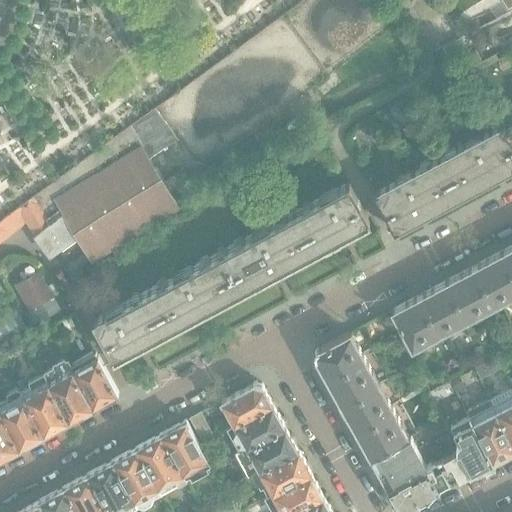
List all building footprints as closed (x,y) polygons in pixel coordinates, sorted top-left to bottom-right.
[(511,0),(502,0),(508,8),(511,5),(511,0)] [(477,71),(499,59),(496,53),(474,65),(477,71)] [(463,57),(449,65),(455,76),(469,68),(463,57)] [(180,203),(151,157),(178,139),(154,107),(0,219),(0,242),(27,222),(50,256),(58,250),(66,261),(85,248),(93,260),(181,205),(180,203)] [(511,167),(511,141),(506,130),(503,124),(482,135),(481,133),(465,141),(466,143),(438,158),(458,196),(511,167)] [(458,196),(438,158),(413,172),(412,170),(404,174),(395,179),(396,181),(374,192),(394,230),(458,196)] [(182,169),(168,178),(183,204),(197,195),(182,169)] [(313,251),(370,221),(349,182),(292,213),(313,251)] [(239,291),(313,251),(292,213),(227,248),(236,265),(231,267),(234,274),(231,276),(239,291)] [(511,245),(501,251),(511,271),(511,245)] [(170,327),(239,291),(231,276),(234,274),(231,267),(236,265),(227,248),(150,289),(170,327)] [(470,268),(447,280),(468,318),(499,302),(509,297),(508,295),(511,292),(511,271),(501,251),(479,263),(470,268)] [(54,296),(39,270),(14,284),(29,310),(24,312),(32,325),(65,307),(58,294),(54,296)] [(393,309),(391,310),(412,349),(413,348),(415,347),(414,345),(424,339),(425,341),(443,332),(455,325),(454,323),(464,318),(465,320),(468,318),(447,280),(423,293),(415,297),(393,308),(393,309)] [(170,327),(150,289),(94,319),(115,357),(170,327)] [(0,346),(22,335),(21,333),(31,328),(16,301),(6,306),(0,309),(0,346)] [(374,384),(369,375),(373,372),(358,345),(353,347),(348,337),(353,335),(351,331),(320,347),(319,347),(318,348),(316,350),(315,351),(315,352),(315,355),(316,357),(316,358),(342,405),(379,384),(378,382),(374,384)] [(119,391),(103,363),(98,354),(96,350),(72,363),(95,405),(119,391)] [(95,405),(72,363),(71,364),(68,359),(53,367),(56,372),(47,377),(70,419),(94,406),(93,405),(95,405)] [(70,419),(47,377),(43,373),(28,382),(31,386),(22,390),(45,432),(70,419)] [(273,402),(264,386),(264,385),(262,383),(260,382),(256,381),(253,382),(253,383),(222,400),(234,423),(273,402)] [(401,424),(386,397),(382,399),(377,390),(381,388),(379,384),(342,405),(372,458),(408,438),(406,434),(402,437),(397,427),(401,424)] [(511,387),(490,399),(511,441),(511,387)] [(45,432),(22,390),(2,401),(0,398),(0,408),(21,446),(45,432)] [(511,441),(490,399),(467,411),(469,416),(492,461),(511,450),(511,441)] [(236,453),(286,426),(273,402),(234,423),(229,426),(233,433),(230,435),(238,449),(235,452),(236,453)] [(21,446),(0,408),(0,457),(21,446)] [(214,434),(201,411),(190,417),(203,440),(214,434)] [(492,461),(469,416),(447,428),(454,440),(458,448),(471,472),(492,461)] [(187,419),(162,433),(183,473),(184,473),(186,476),(189,474),(192,479),(209,469),(207,466),(211,463),(209,459),(187,419)] [(254,473),(299,449),(286,426),(236,453),(249,476),(254,473)] [(162,433),(137,446),(159,486),(176,477),(178,482),(186,478),(186,476),(184,473),(183,473),(162,433)] [(408,438),(372,458),(388,487),(427,466),(411,437),(408,438)] [(162,492),(137,446),(113,459),(137,503),(138,505),(144,506),(151,502),(153,496),(162,492)] [(405,507),(471,472),(458,448),(427,466),(388,487),(397,505),(405,507)] [(267,495),(311,471),(299,449),(254,473),(267,495)] [(113,459),(88,473),(109,511),(111,511),(126,504),(128,508),(137,503),(113,459)] [(290,511),(323,494),(311,471),(267,495),(276,511),(290,511)] [(109,511),(88,473),(65,486),(78,511),(109,511)] [(78,511),(65,486),(40,499),(47,511),(78,511)] [(333,511),(323,494),(290,511),(333,511)] [(47,511),(40,499),(16,511),(47,511)]
